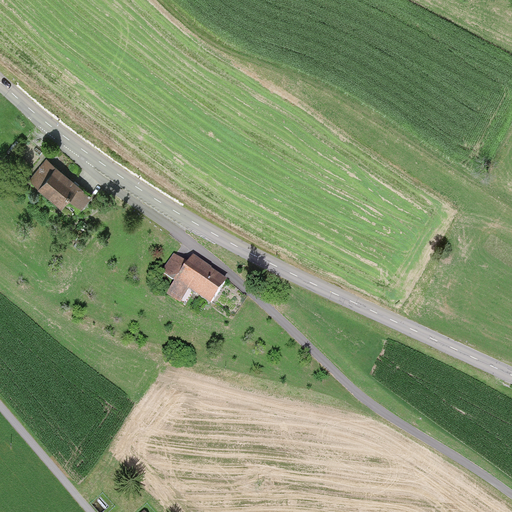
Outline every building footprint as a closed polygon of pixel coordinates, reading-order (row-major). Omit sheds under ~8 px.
[(7,156),(0,163),(0,169),(4,173),(14,163),(7,156)] [(39,185),(56,164),(46,156),(29,177),(39,185)] [(56,164),(39,185),(61,204),(68,196),(79,183),(56,164)] [(90,192),(79,183),(68,196),(82,208),(92,196),(88,193),(90,192)] [(175,280),(187,262),(173,253),(162,271),(175,280)] [(187,262),(175,280),(188,289),(210,303),(227,279),(210,268),(211,266),(193,254),(187,262)] [(180,302),(188,289),(175,280),(167,293),(180,302)]
